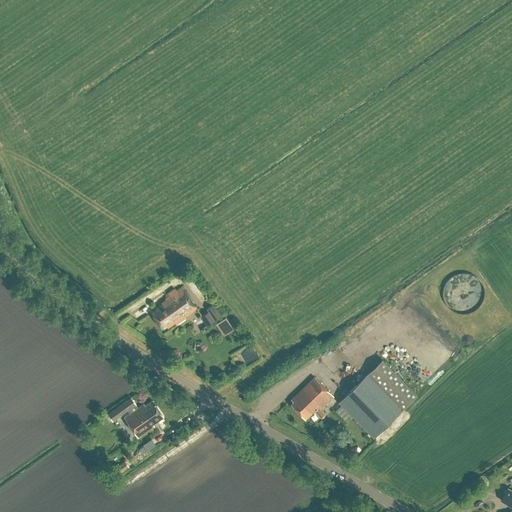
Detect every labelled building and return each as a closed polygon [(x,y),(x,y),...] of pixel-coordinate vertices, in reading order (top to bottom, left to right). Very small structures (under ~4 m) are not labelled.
[(483,290),(481,283),(477,278),(471,274),(464,272),(457,273),(451,276),(446,281),(443,288),(443,295),(445,302),(449,307),(455,311),(462,313),(469,312),(475,309),(480,304),(483,297),(483,290)] [(152,311),(162,326),(166,323),(168,326),(175,322),(176,323),(185,317),(184,315),(197,306),(183,285),(177,289),(175,287),(168,292),(170,294),(166,297),(167,298),(162,301),(163,303),(156,307),(157,308),(152,311)] [(208,310),(200,315),(207,325),(222,314),(214,302),(206,308),(208,310)] [(338,402),(373,438),(418,394),(382,358),(338,402)] [(290,404),(305,419),(314,410),(321,417),(324,414),(319,409),(332,396),(314,377),(291,400),(293,402),(290,404)] [(332,391),(337,388),(331,380),(326,383),(332,391)] [(136,403),(131,396),(107,412),(113,420),(136,403)] [(143,402),(124,416),(139,436),(154,425),(153,423),(164,415),(153,399),(145,405),(143,402)] [(131,463),(127,457),(113,468),(118,474),(131,463)] [(490,481),(498,490),(507,482),(500,473),(490,481)] [(511,511),(511,490),(508,488),(501,500),(511,506),(511,510),(510,511),(511,511)]
